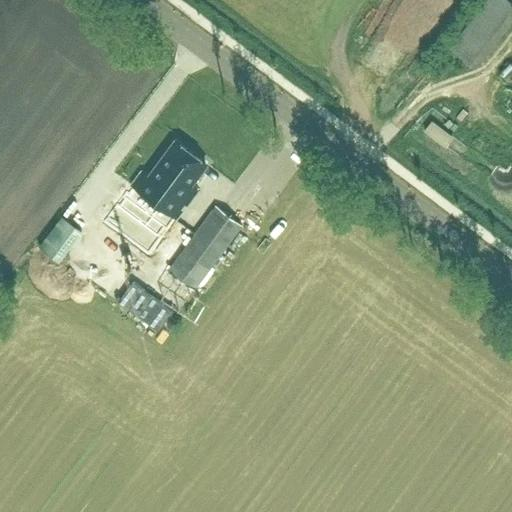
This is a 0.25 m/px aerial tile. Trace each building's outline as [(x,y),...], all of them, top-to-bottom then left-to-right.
[(473,63),(511,12),(511,0),(481,0),(448,44),(473,63)] [(505,83),(511,72),(511,65),(506,62),(497,78),(505,83)] [(105,131),(124,145),(141,124),(123,109),(105,131)] [(190,150),(216,147),(215,134),(223,133),(221,111),(186,114),(190,150)] [(147,176),(141,171),(130,186),(174,218),(195,190),(188,184),(204,162),(175,140),(158,163),(157,162),(147,176)] [(233,178),(244,165),(236,159),(225,172),(233,178)] [(118,202),(121,204),(114,213),(111,211),(103,222),(147,255),(174,218),(130,186),(118,202)] [(241,224),(215,205),(167,270),(193,289),(241,224)] [(61,216),(39,247),(58,261),(80,230),(61,216)] [(172,310),(132,281),(118,301),(158,330),(172,310)]
